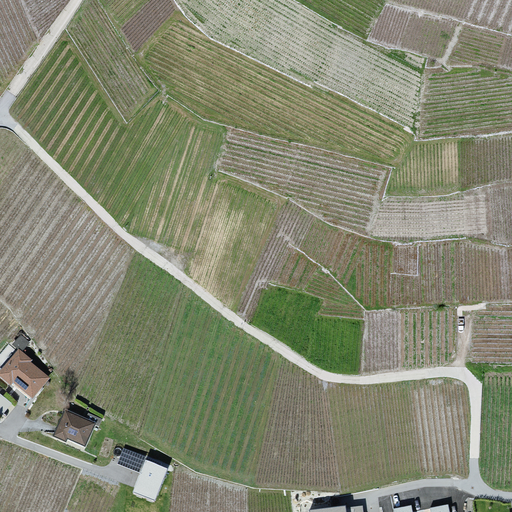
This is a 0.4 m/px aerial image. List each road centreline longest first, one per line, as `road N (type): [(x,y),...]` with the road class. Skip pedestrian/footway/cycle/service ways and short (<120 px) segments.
road 1 (track): [(0,120),(126,240),(325,379),(461,375),(473,390),(475,486)]
road 2 (track): [(76,0),(0,106)]
